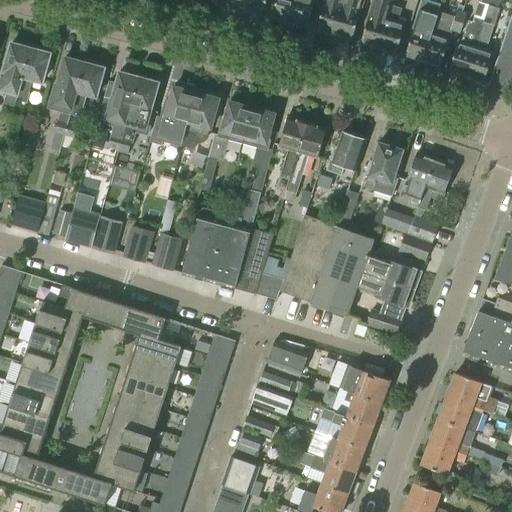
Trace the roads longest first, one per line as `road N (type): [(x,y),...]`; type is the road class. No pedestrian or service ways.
road 1 (residential): [(511,138),(27,0)]
road 2 (residential): [(427,375),(0,241)]
road 3 (residential): [(434,354),(511,151)]
road 4 (residential): [(376,511),(427,375)]
